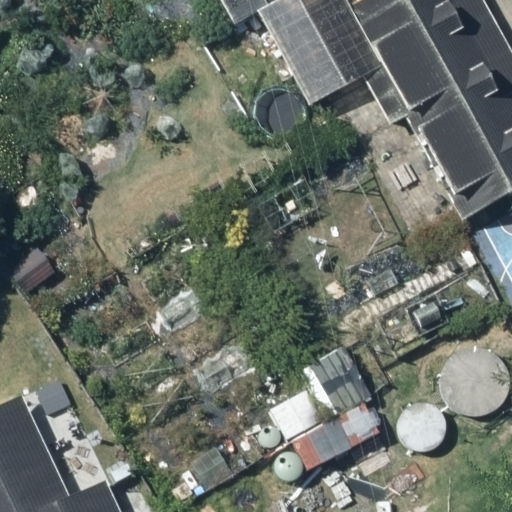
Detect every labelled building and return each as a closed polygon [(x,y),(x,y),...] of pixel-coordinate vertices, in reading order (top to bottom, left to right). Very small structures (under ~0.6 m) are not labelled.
[(409,131),(458,220),(511,190),(511,101),(509,95),(511,93),(511,61),(477,0),(361,0),(341,11),(371,66),(356,75),(382,124),(440,93),(448,109),(409,131)] [(302,391),(265,413),(281,442),(319,421),(323,427),(370,399),(338,347),(293,374),(302,391)] [(487,352),(475,353),(465,360),(459,372),(461,384),(468,394),(479,399),(491,398),(501,391),(506,380),(505,368),(498,358),(487,352)] [(442,377),(430,378),(420,385),(414,396),(415,408),(422,418),(434,424),(446,422),(456,416),(461,404),(460,392),(453,382),(442,377)] [(390,456),(377,479),(394,490),(408,467),(390,456)]
